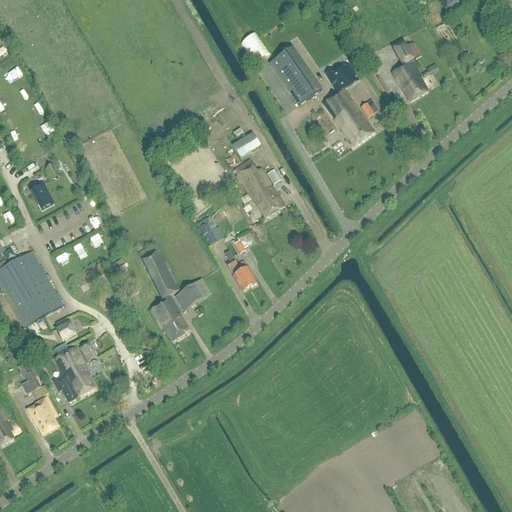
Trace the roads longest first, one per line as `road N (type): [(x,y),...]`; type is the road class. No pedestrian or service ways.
road 1 (unclassified): [(0,506),(228,353),(353,235)]
road 2 (unclassified): [(353,235),(511,86)]
road 3 (unclassified): [(353,235),(283,121)]
